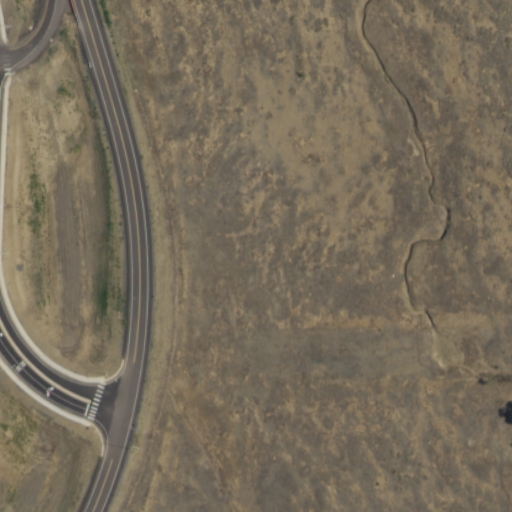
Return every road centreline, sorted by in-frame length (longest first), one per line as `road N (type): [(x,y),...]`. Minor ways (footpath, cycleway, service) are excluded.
road 1 (residential): [(76,0),(119,148),(133,257),(119,404),(84,511)]
road 2 (tertiary): [(119,404),(35,364),(0,305)]
road 3 (tertiary): [(0,343),(36,381),(114,421)]
